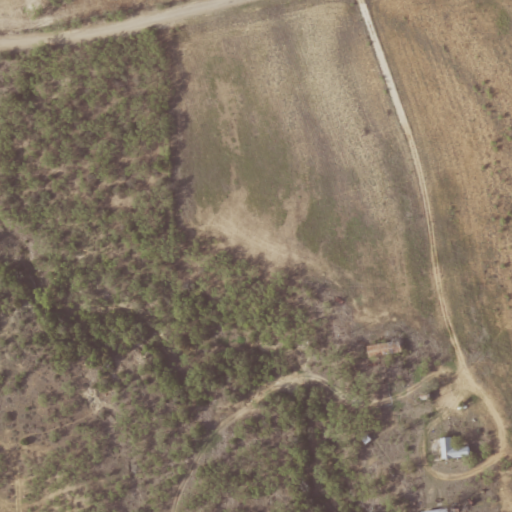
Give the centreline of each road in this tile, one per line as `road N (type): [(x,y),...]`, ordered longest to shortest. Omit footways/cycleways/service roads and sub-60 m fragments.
road 1 (residential): [(362,0),(415,140),(430,226),(432,317)]
road 2 (residential): [(214,0),(87,31),(0,39)]
